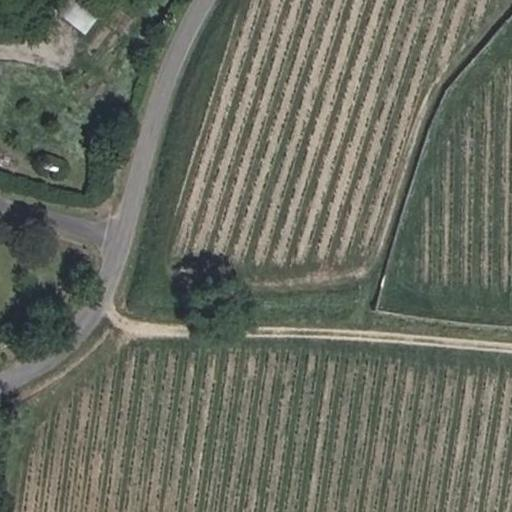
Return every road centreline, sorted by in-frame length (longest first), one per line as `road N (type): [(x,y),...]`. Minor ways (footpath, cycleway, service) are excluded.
road 1 (unclassified): [(0,379),(55,351),(108,281),(177,57),(206,0)]
road 2 (track): [(102,291),(130,321),(178,332),(511,347)]
